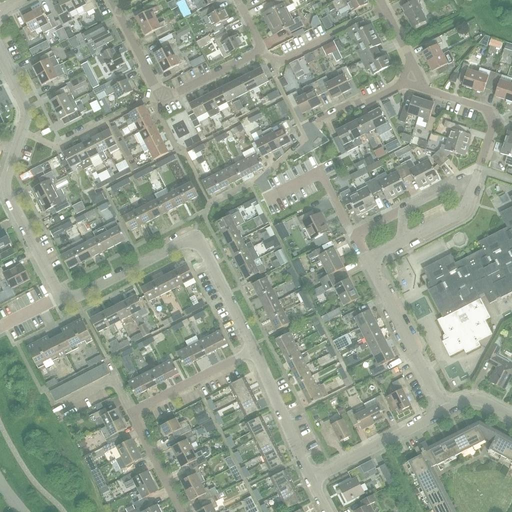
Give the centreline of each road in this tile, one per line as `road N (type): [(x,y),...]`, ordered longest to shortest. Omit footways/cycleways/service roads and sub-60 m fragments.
road 1 (residential): [(250,350),(190,245),(76,298),(62,296)]
road 2 (residential): [(177,511),(130,415),(250,350)]
road 3 (residential): [(62,296),(5,194),(18,135)]
road 4 (residential): [(445,410),(367,261)]
road 5 (residential): [(445,410),(310,478)]
road 6 (residential): [(367,261),(465,209),(474,174)]
road 7 (residential): [(310,478),(250,350)]
road 8 (residential): [(352,234),(474,174)]
road 9 (residential): [(474,174),(492,124),(485,110),(424,92)]
